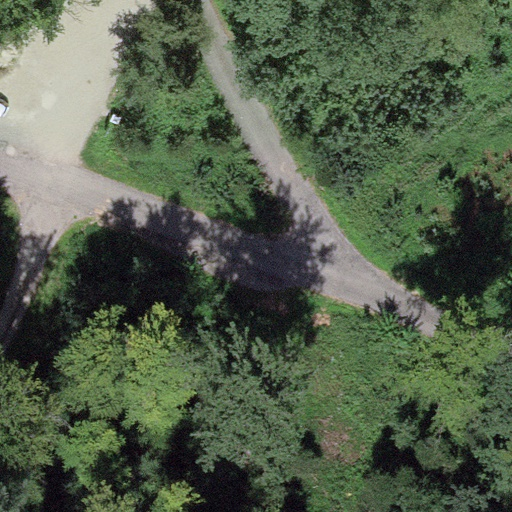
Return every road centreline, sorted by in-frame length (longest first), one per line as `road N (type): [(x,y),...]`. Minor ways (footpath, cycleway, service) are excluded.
road 1 (track): [(511,346),(366,280),(0,163)]
road 2 (track): [(366,280),(257,170),(214,88),(185,0)]
road 3 (track): [(107,0),(0,322)]
